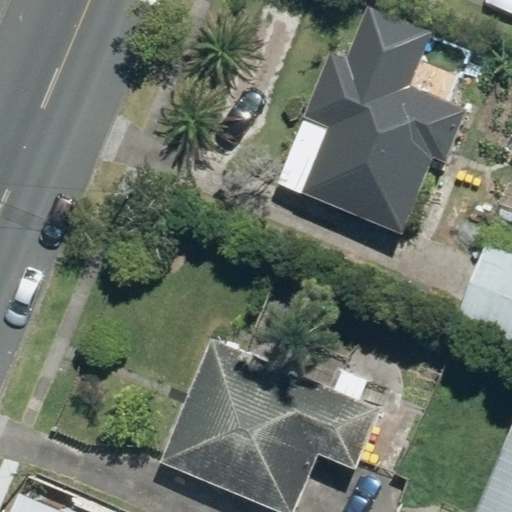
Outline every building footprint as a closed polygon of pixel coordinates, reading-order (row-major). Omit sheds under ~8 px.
[(442,166),(464,110),(444,102),(454,78),(417,64),(429,34),(364,9),(343,63),(326,57),(275,189),(397,236),(427,160),(442,166)] [(511,258),(481,249),(459,325),(511,340),(511,258)] [(378,410),(208,340),(155,466),(267,511),(290,511),(313,458),(351,474),(378,410)] [(511,511),(511,424),(474,511),(511,511)] [(28,511),(120,511),(42,479),(28,511)]
